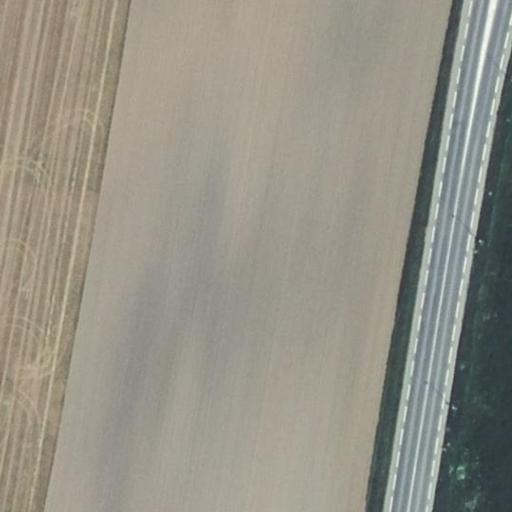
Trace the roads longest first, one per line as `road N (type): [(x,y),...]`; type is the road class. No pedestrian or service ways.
road 1 (secondary): [(407,511),(466,139)]
road 2 (secondary): [(466,139),(506,0)]
road 3 (secondary): [(481,0),(466,139)]
